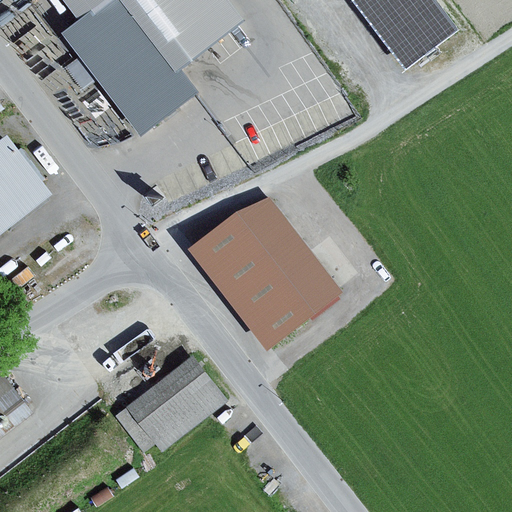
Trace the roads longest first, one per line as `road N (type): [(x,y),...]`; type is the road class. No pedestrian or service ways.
road 1 (track): [(142,242),(386,123),(511,36)]
road 2 (unclassified): [(142,242),(354,511)]
road 3 (unclassified): [(142,242),(0,57)]
road 4 (unclassified): [(0,344),(150,252),(142,242)]
